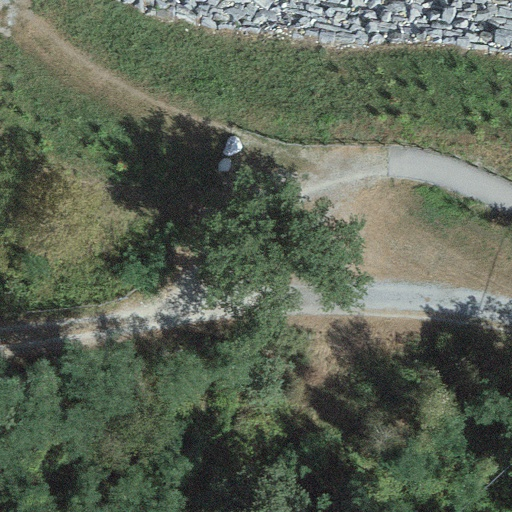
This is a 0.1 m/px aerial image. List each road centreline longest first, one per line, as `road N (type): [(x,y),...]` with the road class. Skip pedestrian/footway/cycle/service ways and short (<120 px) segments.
road 1 (track): [(511,314),(427,296),(168,302),(0,331)]
road 2 (track): [(168,302),(300,178),(399,162),(511,198)]
